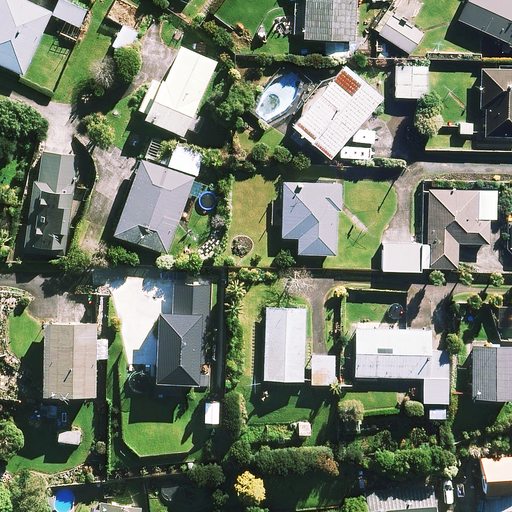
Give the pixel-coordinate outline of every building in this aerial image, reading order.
[(50,16),(13,0),(0,0),(0,67),(22,78),(50,16)] [(300,38),(299,42),(323,42),(323,56),(352,56),(354,0),(294,0),(293,38),(300,38)] [(511,1),(509,0),(467,0),(457,22),(511,47),(511,1)] [(86,13),(60,1),(53,17),(79,29),(86,13)] [(421,36),(388,15),(376,34),(409,55),(421,36)] [(136,34),(123,27),(112,48),(125,55),(136,34)] [(214,65),(179,50),(163,87),(152,82),(137,119),(183,139),(214,65)] [(425,101),(427,69),(396,67),(394,99),(425,101)] [(379,101),(342,69),(290,129),(327,161),(379,101)] [(511,138),(511,72),(481,71),(480,110),(485,110),(484,138),(511,138)] [(201,156),(174,147),(166,171),(139,162),(113,237),(166,256),(201,156)] [(77,160),(42,155),(38,191),(73,195),(77,160)] [(282,202),(272,202),(271,229),(281,229),(281,239),(298,239),(297,256),(334,257),(335,212),(339,212),(340,186),(282,184),(282,202)] [(72,197),(33,191),(24,247),(63,254),(72,197)] [(477,193),(426,192),(425,245),(425,269),(456,270),(456,245),(488,245),(488,222),(476,222),(477,193)] [(421,245),(383,244),(382,272),(420,273),(421,245)] [(168,361),(167,385),(198,386),(198,362),(203,362),(205,296),(147,294),(146,338),(163,338),(162,361),(168,361)] [(305,310),(267,309),(264,383),(302,384),(305,310)] [(511,309),(497,309),(495,342),(511,343),(511,309)] [(404,325),(357,324),(355,378),(422,379),(422,404),(446,405),(447,353),(429,353),(430,332),(404,331),(404,325)] [(96,328),(43,326),(41,398),(93,400),(96,328)] [(469,401),(511,402),(511,349),(471,348),(469,401)] [(333,358),(311,357),(309,386),(332,386),(333,358)] [(216,404),(203,404),(204,439),(216,438),(216,404)] [(269,423),(268,437),(313,439),(314,424),(269,423)] [(80,433),(59,431),(57,444),(78,446),(80,433)] [(511,496),(511,459),(481,461),(483,498),(511,496)] [(431,511),(430,488),(364,493),(365,511),(431,511)]
